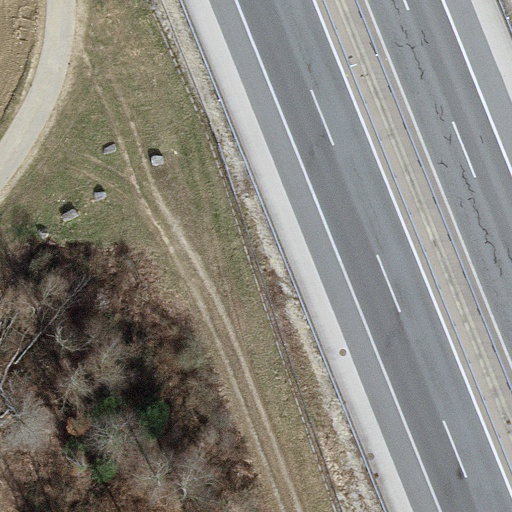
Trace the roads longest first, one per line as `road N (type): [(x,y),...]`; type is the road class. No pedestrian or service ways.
road 1 (motorway): [(273,0),(477,511)]
road 2 (track): [(299,511),(173,174)]
road 3 (motorway): [(511,267),(405,0)]
road 4 (unclassified): [(0,164),(52,65),(59,0)]
